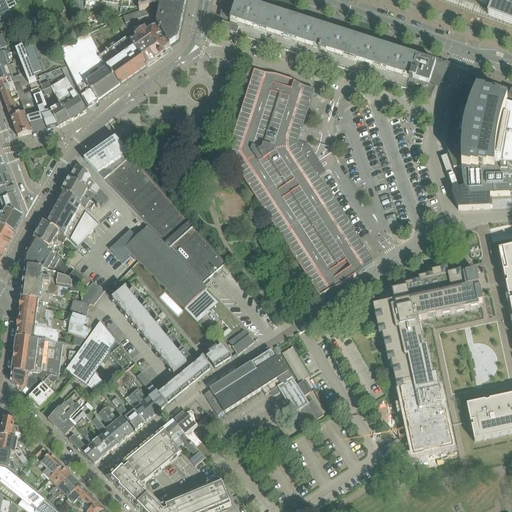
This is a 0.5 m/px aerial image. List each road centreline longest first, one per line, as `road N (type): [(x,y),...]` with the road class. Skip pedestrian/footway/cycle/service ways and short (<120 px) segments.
road 1 (residential): [(92,480),(194,392),(454,224)]
road 2 (residential): [(221,46),(439,113)]
road 3 (tertiary): [(40,206),(95,124),(193,43)]
road 4 (tertiary): [(465,51),(312,0)]
road 5 (unclassified): [(92,480),(23,411),(0,402)]
